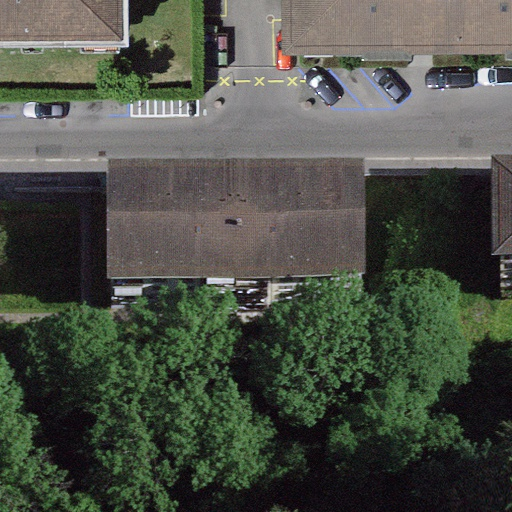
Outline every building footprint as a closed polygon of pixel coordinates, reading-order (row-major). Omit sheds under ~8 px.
[(148,0),(0,0),(0,42),(149,41),(148,0)] [(511,0),(295,0),(295,30),(511,29),(511,0)] [(382,197),(245,199),(247,324),(384,322),(382,197)] [(499,316),(511,316),(511,198),(499,198),(499,316)] [(128,326),(247,324),(245,199),(126,201),(128,326)]
